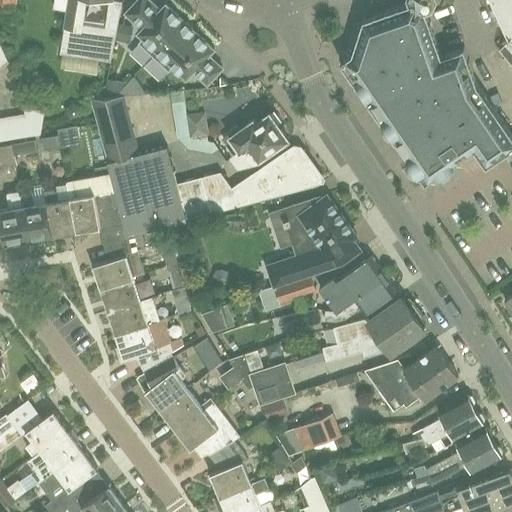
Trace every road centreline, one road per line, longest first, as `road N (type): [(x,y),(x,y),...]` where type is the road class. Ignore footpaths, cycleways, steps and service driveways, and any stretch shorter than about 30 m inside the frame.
road 1 (tertiary): [(511,394),(351,155),(282,5)]
road 2 (residential): [(175,511),(22,304),(0,291)]
